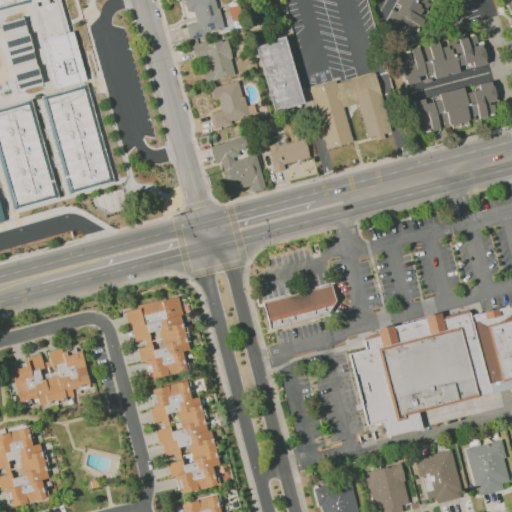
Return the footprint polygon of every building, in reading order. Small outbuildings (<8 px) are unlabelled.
[(86,79),(56,87),(32,2),(0,10),(0,0),(60,0),(69,31),(72,31),(86,79)] [(188,38),(222,30),(215,0),(184,0),(186,11),(193,10),(195,22),(185,24),(188,38)] [(431,0),(433,1),(433,0),(395,0),(384,24),(413,37),(430,0),(431,0)] [(24,16),(0,22),(18,88),(42,82),(24,16)] [(404,84),(419,81),(418,76),(432,72),(433,76),(473,68),(473,66),(486,63),(482,40),(475,42),(474,34),(397,51),(404,84)] [(254,44),(272,111),(302,103),(284,36),(254,44)] [(234,75),(226,37),(190,45),(193,60),(205,57),(208,69),(202,70),(205,82),(234,75)] [(308,88),(325,148),(351,141),(342,107),(356,103),(366,138),(374,136),(375,140),(383,138),(381,132),(388,131),(377,94),(380,94),(374,72),(335,82),(334,80),(308,88)] [(209,88),(211,100),(217,98),(220,110),(210,113),(213,126),(256,116),(253,104),(244,106),(238,81),(209,88)] [(69,193),(114,180),(87,82),(41,95),(69,193)] [(410,102),(417,133),(451,125),(495,115),(492,101),(496,100),(492,82),(463,89),(462,87),(437,93),(439,100),(425,103),(424,99),(410,102)] [(0,161),(13,209),(59,196),(31,98),(0,106),(0,161)] [(255,154),(238,158),(237,151),(247,148),(244,137),(209,146),(213,163),(220,161),(228,192),(249,186),(251,191),(264,188),(255,154)] [(277,145),(277,141),(266,143),(272,172),(284,169),(282,163),(308,157),(304,138),(277,145)] [(269,331),(261,304),(333,285),(336,295),(324,318),(269,331)] [(151,378),(185,371),(181,351),(188,350),(177,297),(125,308),(132,342),(143,340),(144,347),(137,348),(141,366),(148,364),(151,378)] [(511,305),(470,316),(491,392),(511,387),(511,305)] [(363,340),(366,349),(348,354),(367,427),(383,423),(387,438),(422,429),(418,414),(491,392),(470,316),(469,313),(440,321),(437,313),(420,317),(421,319),(390,327),(390,325),(377,329),(378,336),(363,340)] [(17,402),(36,398),(38,404),(72,397),(71,389),(88,385),(80,347),(47,354),(48,361),(41,362),(40,357),(9,363),(17,402)] [(215,484),(211,466),(216,464),(199,396),(190,398),(185,380),(151,389),(155,404),(148,405),(152,423),(161,421),(162,428),(155,430),(162,457),(173,454),(175,461),(165,463),(170,479),(177,477),(181,493),(215,484)] [(11,506),(46,498),(41,479),(47,478),(39,443),(31,445),(27,427),(0,433),(0,468),(2,468),(4,475),(0,475),(0,492),(8,491),(11,506)] [(464,448),(475,496),(502,490),(501,483),(509,481),(499,440),(464,448)] [(416,458),(426,504),(461,496),(451,450),(416,458)] [(364,472),(374,511),(400,511),(402,511),(400,505),(408,503),(398,463),(364,472)] [(356,511),(350,480),(315,487),(319,511),(356,511)] [(180,503),(181,511),(229,511),(224,511),(218,511),(216,496),(180,503)]
